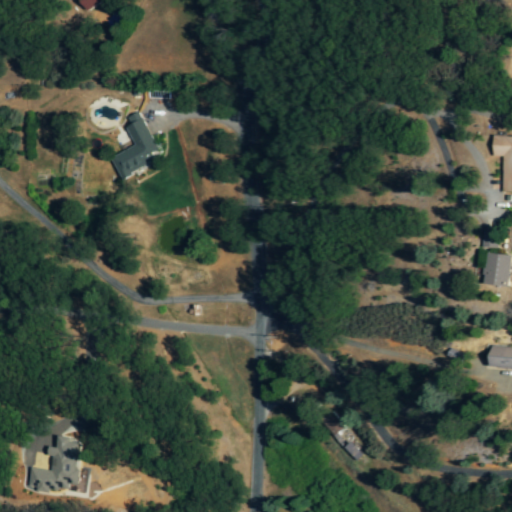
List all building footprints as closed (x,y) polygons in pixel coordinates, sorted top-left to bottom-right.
[(134,147),(110,158),(120,178),(154,162),(151,154),(157,151),(139,112),(126,118),(130,126),(125,128),(134,147)] [(501,193),(511,192),(511,136),(493,136),(493,157),(502,157),(501,193)] [(483,284),(508,287),(511,258),(511,255),(487,253),(483,284)] [(511,349),(490,347),(488,367),(511,369),(511,349)] [(358,460),(364,454),(355,445),(362,437),(335,412),(321,427),(358,460)] [(28,468),(25,490),(48,492),(48,489),(58,490),(58,488),(70,489),(70,490),(75,491),(81,444),(70,443),(71,438),(58,437),(57,448),(48,447),(47,457),(52,457),(51,471),(28,468)]
